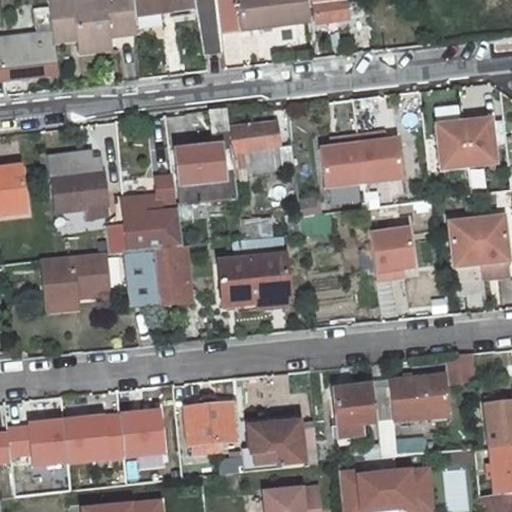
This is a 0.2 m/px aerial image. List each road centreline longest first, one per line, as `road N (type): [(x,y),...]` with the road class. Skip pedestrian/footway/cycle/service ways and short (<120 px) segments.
road 1 (residential): [(0,116),(511,60)]
road 2 (residential): [(511,330),(0,381)]
